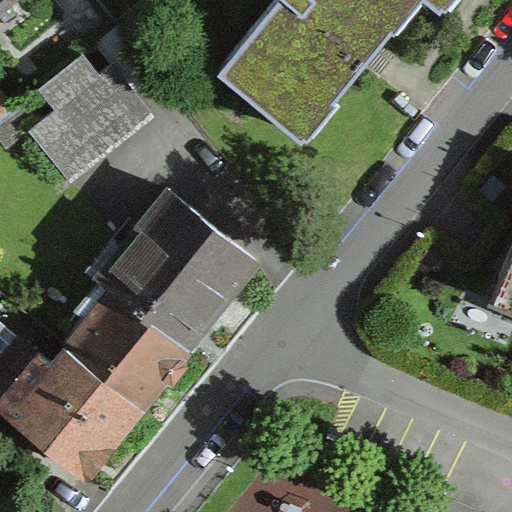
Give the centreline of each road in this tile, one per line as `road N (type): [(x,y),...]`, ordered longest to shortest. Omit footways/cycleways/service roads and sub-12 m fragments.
road 1 (residential): [(281,345),(511,66)]
road 2 (residential): [(281,345),(511,439)]
road 3 (residential): [(147,511),(281,345)]
